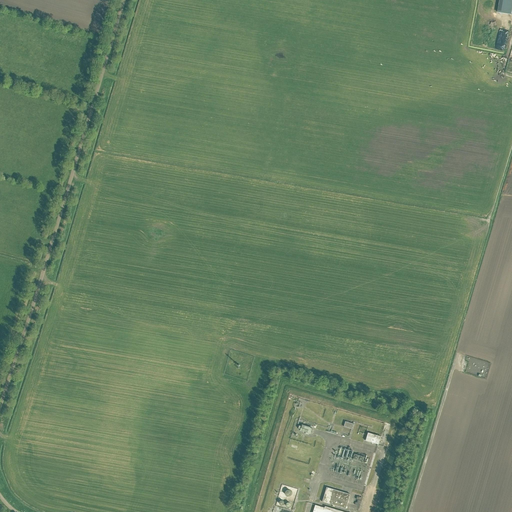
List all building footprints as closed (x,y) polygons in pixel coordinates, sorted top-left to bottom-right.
[(511,0),(499,0),(497,12),(511,14),(511,0)] [(486,381),(490,366),(470,361),(466,375),(476,378),(478,370),(483,371),(481,379),(486,381)] [(302,425),(301,426),(300,431),(311,434),(312,428),(302,425)] [(381,437),(368,433),(366,441),(379,445),(381,437)] [(350,494),(327,487),(323,502),(346,509),(350,494)]
